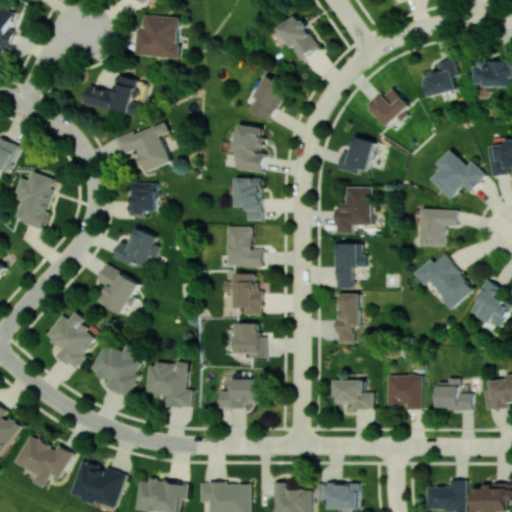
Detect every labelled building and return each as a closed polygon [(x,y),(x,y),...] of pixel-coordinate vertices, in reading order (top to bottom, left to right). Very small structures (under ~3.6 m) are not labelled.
[(17,11),(0,5),(0,52),(2,53),(5,44),(13,46),(18,29),(12,28),(17,11)] [(180,56),(182,15),(145,14),(145,28),(138,28),(137,54),(180,56)] [(281,25),(300,60),(321,48),(301,14),(281,25)] [(441,68),(424,71),(429,95),(458,89),(455,75),(459,74),(455,57),(439,61),(441,68)] [(511,84),(511,59),(490,60),(490,62),(475,62),(475,85),(511,84)] [(87,101),(132,113),(141,79),(120,73),(116,90),(92,84),(87,101)] [(271,119),(290,85),(269,73),(250,107),(271,119)] [(400,119),(413,107),(394,86),(386,94),(382,90),(368,103),(389,126),(398,117),(400,119)] [(172,161),(162,134),(171,131),(167,121),(137,132),(136,130),(117,137),(124,154),(137,149),(145,171),(172,161)] [(265,126),(240,123),(237,149),(240,150),(238,168),(264,172),(267,150),(266,150),(268,136),(264,136),(265,126)] [(0,165),(10,169),(20,143),(0,135),(0,165)] [(359,173),(361,167),(369,169),(378,141),(357,135),(352,152),(345,150),(340,167),(359,173)] [(511,138),(507,139),(507,144),(492,145),(494,174),(511,172),(511,138)] [(452,197),(466,184),(472,191),(489,174),(475,160),(469,165),(453,148),(438,162),(443,168),(433,177),(452,197)] [(58,178),(34,170),(31,179),(24,176),(17,197),(23,199),(17,219),(43,227),(58,178)] [(237,177),(237,205),(248,205),(248,218),(263,219),(264,177),(237,177)] [(160,182),(133,181),(132,213),(149,214),(149,210),(159,210),(160,182)] [(374,223),(373,185),(348,186),(349,204),(337,204),(338,232),(354,232),(354,224),(374,223)] [(460,225),(460,209),(423,207),(422,244),(448,245),(449,224),(460,225)] [(264,265),(264,247),(254,247),(255,226),(229,225),(228,265),(264,265)] [(146,268),(152,254),(157,256),(161,245),(157,243),(160,235),(137,227),(131,243),(122,239),(115,256),(146,268)] [(364,242),(338,243),(339,287),(354,286),(353,265),(368,265),(368,255),(364,255),(364,242)] [(476,289),(447,253),(437,261),(434,257),(416,271),(427,284),(431,281),(453,308),(476,289)] [(0,277),(9,266),(0,258),(0,277)] [(141,282),(108,263),(99,279),(110,285),(101,301),(123,313),(141,282)] [(257,272),(237,273),(237,307),(246,306),(247,314),(264,313),(263,291),(268,291),(268,281),(257,281),(257,272)] [(502,327),(511,310),(511,302),(501,296),(505,288),(490,279),(472,310),(502,327)] [(361,325),(362,293),(339,292),(338,334),(354,335),(354,325),(361,325)] [(64,313),(48,335),(63,347),(58,354),(76,367),(99,337),(90,331),(95,325),(77,311),(71,319),(64,313)] [(236,352),(250,352),(250,357),(267,357),(268,335),(261,335),(261,322),(237,321),(236,352)] [(146,350),(128,342),(124,352),(105,343),(93,370),(111,378),(107,386),(123,392),(124,389),(132,393),(141,373),(136,371),(146,350)] [(191,363),(151,360),(149,392),(169,394),(168,405),(194,406),(195,388),(189,388),(191,363)] [(486,389),(489,409),(510,406),(510,403),(511,402),(511,372),(506,374),(506,378),(491,380),(492,388),(486,389)] [(389,374),(389,404),(408,404),(408,408),(424,408),(424,373),(389,374)] [(247,407),(247,402),(261,402),(262,378),(233,377),(233,389),(221,389),(221,406),(247,407)] [(439,409),(475,408),(474,392),(461,392),(461,377),(450,377),(450,380),(438,381),(439,409)] [(367,379),(337,378),(336,402),(353,402),(353,407),(375,407),(376,390),(367,390),(367,379)] [(0,457),(0,458),(24,426),(9,414),(11,410),(0,401),(0,457)] [(20,462),(28,465),(24,474),(49,485),(54,474),(63,478),(76,450),(60,444),(59,446),(32,434),(20,462)] [(75,495),(120,507),(129,472),(110,467),(110,466),(84,460),(75,495)] [(139,508),(170,511),(169,511),(182,511),(184,498),(189,498),(191,482),(151,477),(151,481),(142,480),(139,508)] [(469,511),(469,479),(452,479),(452,485),(430,485),(430,509),(458,509),(458,511),(469,511)] [(253,511),(254,482),(203,481),(203,500),(212,501),(212,511),(253,511)] [(276,511),(314,511),(314,488),(289,489),(289,481),(276,481),(276,511)] [(362,508),(361,481),(319,482),(320,498),(331,498),(331,508),(362,508)] [(475,511),(484,511),(483,511),(493,511),(494,510),(510,511),(511,499),(511,481),(491,481),(491,487),(475,487),(475,511)]
